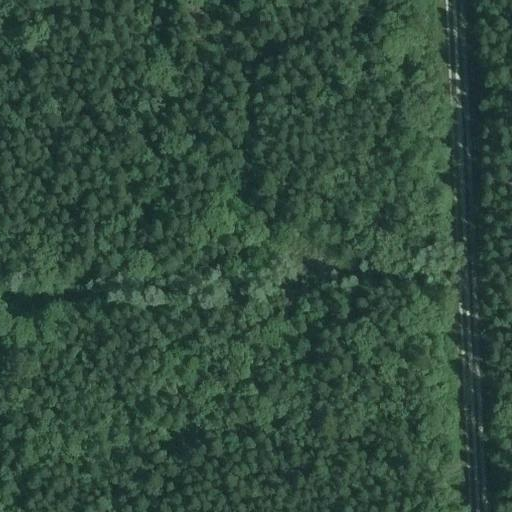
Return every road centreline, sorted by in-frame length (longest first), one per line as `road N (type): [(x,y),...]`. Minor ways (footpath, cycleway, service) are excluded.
road 1 (track): [(473,511),(449,0)]
road 2 (track): [(473,278),(82,301),(0,297)]
